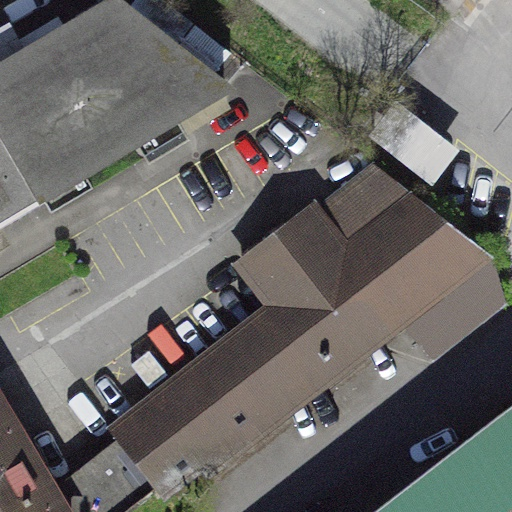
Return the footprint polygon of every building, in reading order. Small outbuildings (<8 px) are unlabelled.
[(0,237),(233,104),(109,11),(65,38),(56,22),(12,47),(7,35),(0,38),(0,237)] [(435,189),(485,228),(505,203),(454,164),(459,158),(431,137),(398,111),(370,148),(431,194),(435,189)] [(84,464),(56,486),(71,511),(139,511),(157,498),(168,511),(178,511),(495,266),(371,170),(318,212),(314,207),(229,273),(261,313),(107,433),(113,442),(84,464)] [(0,393),(0,511),(71,511),(56,486),(0,393)] [(511,511),(511,439),(418,511),(511,511)]
